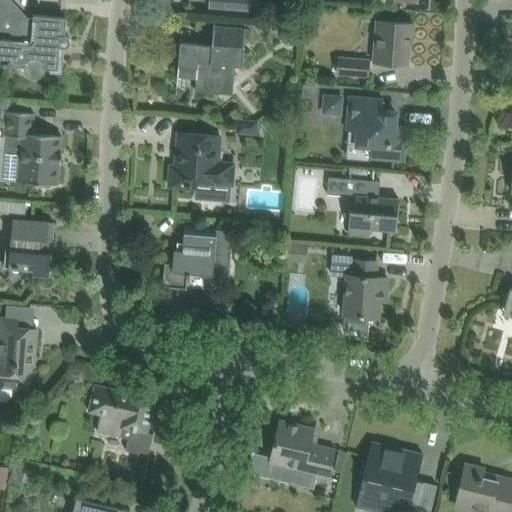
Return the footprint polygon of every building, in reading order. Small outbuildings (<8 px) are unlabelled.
[(68,36),(66,35),(67,18),(34,15),(34,19),(28,18),(12,0),(0,0),(0,25),(4,30),(3,39),(0,38),(0,64),(4,65),(4,66),(12,66),(12,65),(24,66),(24,69),(25,72),(26,74),(28,76),(31,78),(34,78),(36,78),(39,78),(41,76),(43,75),(45,73),(46,71),(46,69),(59,70),(61,47),(65,48),(67,48),(69,47),(70,45),(71,43),(71,41),(71,39),(70,37),(68,36)] [(210,0),(209,8),(258,12),(258,10),(256,10),(256,0),(210,0)] [(408,65),(409,44),(412,44),(414,24),(378,21),(375,63),(408,65)] [(181,43),(178,78),(179,78),(197,80),(196,90),(219,92),(233,80),(234,66),(243,66),(246,28),(245,28),(245,32),(235,31),(215,29),(214,29),(213,45),(181,43)] [(369,76),(370,61),(340,58),(338,73),(369,76)] [(303,84),(302,97),(315,98),(317,85),(303,84)] [(340,113),(342,97),(326,96),(324,112),(340,113)] [(18,112),(19,101),(0,99),(0,126),(6,127),(1,180),(38,183),(39,186),(51,187),(52,184),(58,185),(62,137),(42,135),(43,132),(33,131),(35,114),(18,112)] [(403,159),(406,127),(395,126),(396,113),(383,112),(384,102),(352,99),(348,144),(371,146),(370,156),(403,159)] [(237,118),(236,133),(258,135),(259,120),(237,118)] [(179,133),(178,150),(177,167),(172,166),(170,187),(197,189),(197,182),(235,185),(236,165),(218,163),(221,136),(179,133)] [(351,210),(349,234),(370,236),(371,229),(397,231),(399,199),(371,197),(372,181),(329,177),(327,195),(356,197),(355,210),(351,210)] [(4,202),(3,214),(26,216),(27,204),(4,202)] [(33,275),(50,276),(52,253),(48,252),(49,240),(53,241),(54,223),(13,219),(11,249),(6,248),(5,267),(33,270),(33,275)] [(233,231),(185,228),(183,251),(175,251),(174,264),(165,263),(163,287),(187,289),(188,278),(190,278),(191,274),(205,275),(205,271),(230,273),(233,231)] [(287,243),(285,261),(299,262),(300,244),(287,243)] [(334,258),(332,275),(348,276),(345,315),(346,315),(345,329),(367,331),(369,317),(379,318),(381,292),(387,292),(388,278),(376,277),(378,262),(334,258)] [(34,366),(34,365),(32,365),(33,355),(35,355),(37,329),(17,328),(18,320),(2,318),(0,343),(0,386),(30,389),(32,366),(34,366)] [(96,385),(89,411),(102,414),(98,431),(119,436),(121,427),(131,429),(129,438),(126,451),(139,454),(134,475),(135,472),(144,474),(143,477),(144,477),(149,456),(154,435),(148,433),(157,395),(131,388),(129,393),(96,385)] [(271,455),(266,475),(301,484),(301,486),(315,489),(318,474),(330,477),(336,450),(312,444),(316,428),(303,425),(280,420),(271,455)] [(356,506),(379,511),(409,511),(411,506),(416,507),(415,511),(419,511),(431,511),(437,485),(417,481),(424,454),(372,442),(356,506)] [(21,486),(26,466),(14,463),(9,483),(21,486)] [(461,484),(455,506),(480,511),(511,511),(511,480),(498,477),(498,479),(484,475),(485,469),(466,464),(461,484)] [(0,465),(0,488),(5,489),(9,467),(0,465)] [(130,511),(131,510),(77,498),(73,511),(130,511)]
